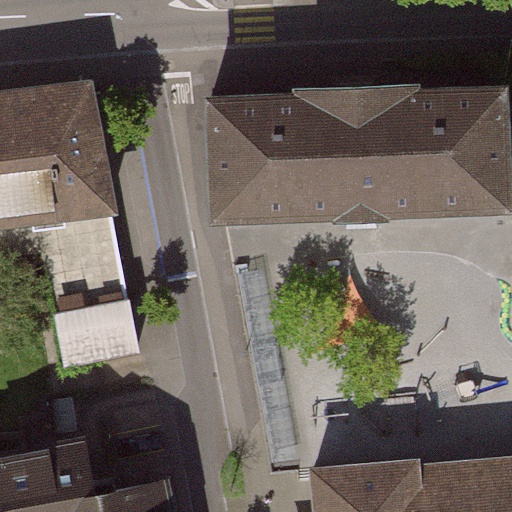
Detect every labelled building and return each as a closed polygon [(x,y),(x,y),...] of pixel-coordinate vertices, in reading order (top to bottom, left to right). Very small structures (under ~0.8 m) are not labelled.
[(511,190),(508,87),(218,99),(223,229),(362,224),(511,217),(511,190)] [(97,96),(0,108),(0,245),(114,230),(97,96)] [(140,306),(61,316),(69,375),(148,364),(140,306)] [(511,511),(511,437),(313,454),(318,511),(511,511)] [(66,451),(0,462),(0,511),(166,511),(164,496),(73,509),(66,451)]
